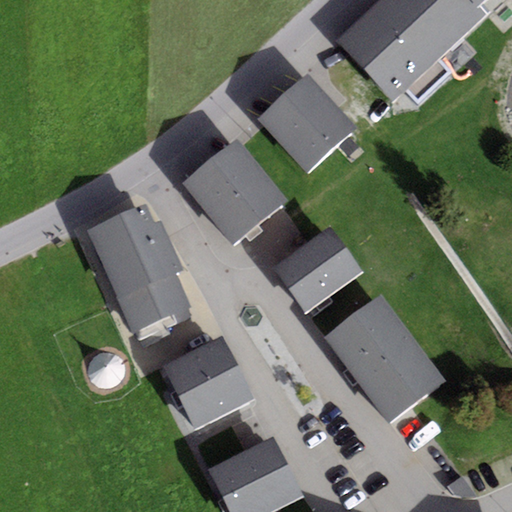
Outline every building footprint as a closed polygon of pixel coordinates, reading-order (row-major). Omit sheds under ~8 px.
[(392,102),(487,15),(480,7),(472,0),(380,0),(335,41),(392,102)] [(308,173),(358,128),(309,75),(260,119),(308,173)] [(236,140),(183,183),(234,245),(287,202),(236,140)] [(146,206),(88,231),(132,333),(190,308),(175,274),(182,272),(160,222),(154,224),(146,206)] [(306,313),(363,272),(329,226),(272,268),(306,313)] [(446,380),(381,295),(324,338),(389,424),(446,380)] [(164,369),(194,430),(255,400),(224,339),(164,369)] [(210,469),(230,511),(274,511),(305,498),(277,438),(210,469)]
